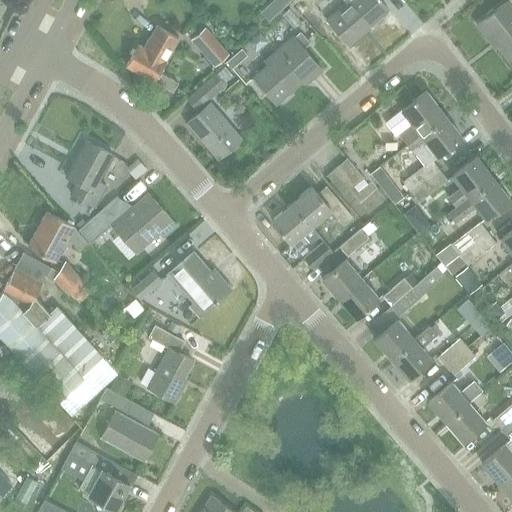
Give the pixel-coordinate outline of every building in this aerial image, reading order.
[(273,0),(273,1),(270,3),(278,12),(291,0),(273,0)] [(343,0),(345,2),(326,19),(348,45),(361,35),(358,32),(387,7),(380,0),(343,0)] [(511,10),(505,1),(476,23),(488,37),(490,36),(508,59),(511,55),(511,10)] [(165,59),(177,37),(155,24),(142,46),(137,44),(125,65),(172,92),(177,82),(158,72),(165,59)] [(228,53),(205,27),(191,39),(214,65),(228,53)] [(264,60),(268,65),(253,78),(275,103),(292,88),(288,82),(299,73),(306,82),(321,69),(292,36),(264,60)] [(231,68),(240,59),(234,53),(224,61),(231,68)] [(223,68),(215,75),(222,84),(231,77),(223,68)] [(195,108),(223,85),(222,84),(215,75),(214,74),(186,98),(195,108)] [(404,85),(393,93),(403,106),(414,98),(404,85)] [(406,144),(444,115),(424,90),(414,98),(403,106),(399,109),(399,110),(384,122),(394,135),(397,132),(406,144)] [(208,101),(185,121),(217,158),(241,138),(208,101)] [(460,135),(444,115),(406,144),(413,153),(415,152),(424,163),(430,158),(434,155),(435,155),(460,135)] [(65,176),(76,182),(70,193),(94,207),(105,186),(97,181),(112,154),(85,140),(65,176)] [(459,186),(447,196),(455,205),(456,206),(493,178),(476,155),(450,175),(459,186)] [(342,194),(363,177),(346,158),(326,175),(342,194)] [(379,158),(370,165),(386,187),(395,180),(379,158)] [(410,191),(438,169),(430,158),(424,163),(401,180),(410,191)] [(136,160),(126,169),(134,178),(145,169),(136,160)] [(418,201),(446,179),(438,169),(410,191),(418,201)] [(455,205),(447,212),(453,220),(460,214),(461,216),(474,206),(483,218),(508,198),(493,178),(456,206),(455,205)] [(310,186),(291,202),(310,225),(329,209),(343,225),(352,217),(325,186),(316,193),(310,186)] [(148,192),(127,211),(116,198),(118,196),(117,195),(77,229),(90,243),(111,224),(135,252),(159,232),(163,236),(176,225),(148,192)] [(310,225),(291,202),(271,219),(291,242),(302,232),(310,241),(318,234),(310,225)] [(71,224),(45,210),(27,244),(55,258),(67,237),(78,249),(87,241),(71,224)] [(423,218),(413,226),(419,234),(429,226),(423,218)] [(458,254),(487,232),(479,221),(450,243),(458,254)] [(346,254),(366,236),(359,228),(339,245),(346,254)] [(511,228),(499,238),(511,255),(511,228)] [(465,263),(494,241),(487,232),(458,254),(465,262),(465,263)] [(312,269),(332,253),(322,241),(303,257),(312,269)] [(23,251),(0,293),(0,335),(70,414),(116,374),(56,306),(49,312),(35,296),(51,266),(23,251)] [(193,251),(168,273),(192,301),(188,305),(198,317),(203,313),(231,289),(218,274),(215,276),(193,251)] [(458,254),(444,265),(447,268),(450,273),(465,262),(458,254)] [(338,296),(360,277),(344,258),(321,277),(338,296)] [(440,261),(435,265),(439,269),(442,272),(447,268),(444,265),(440,261)] [(55,279),(70,294),(83,280),(68,265),(55,279)] [(411,286),(410,286),(389,304),(398,314),(444,275),(442,272),(439,269),(435,265),(411,286)] [(140,297),(160,280),(152,271),(132,288),(140,297)] [(377,297),(360,277),(338,296),(355,316),(377,297)] [(389,304),(410,286),(403,277),(381,295),(389,304)] [(468,294),(477,287),(471,279),(461,286),(468,294)] [(143,309),(134,299),(124,307),(133,317),(143,309)] [(495,303),(484,311),(492,322),(503,313),(495,303)] [(391,357),(413,338),(397,319),(374,338),(391,357)] [(176,333),(180,327),(171,322),(167,328),(176,333)] [(147,368),(139,382),(147,387),(174,401),(182,386),(179,384),(192,360),(177,352),(183,341),(154,325),(147,337),(168,348),(155,372),(147,368)] [(428,325),(413,338),(391,357),(408,377),(431,358),(421,347),(436,334),(428,325)] [(445,364),(467,345),(459,337),(437,355),(445,364)] [(511,354),(503,343),(492,352),(504,367),(511,360),(511,354)] [(453,373),(474,354),(467,345),(445,364),(453,373)] [(0,390),(5,393),(12,380),(0,373),(0,390)] [(117,375),(110,388),(123,395),(130,382),(117,375)] [(444,421),(468,401),(467,400),(480,390),(472,380),(460,391),(450,381),(427,401),(444,421)] [(125,412),(131,401),(105,387),(99,398),(125,412)] [(460,440),(484,420),(474,408),(484,400),(484,395),(480,390),(467,400),(468,401),(444,421),(460,440)] [(45,395),(30,409),(55,438),(72,424),(45,395)] [(511,417),(511,401),(492,419),(500,428),(511,417)] [(157,434),(115,411),(101,437),(143,460),(157,434)] [(508,437),(511,433),(511,417),(500,428),(508,437)] [(116,509),(124,493),(129,485),(127,484),(133,472),(76,441),(69,453),(92,465),(84,480),(79,489),(116,509)] [(481,463),(498,484),(511,471),(511,452),(504,443),(481,463)] [(511,471),(498,484),(511,499),(511,471)] [(0,473),(0,493),(10,485),(0,473)] [(232,511),(211,497),(200,511),(232,511)] [(38,511),(66,511),(44,499),(38,511)]
